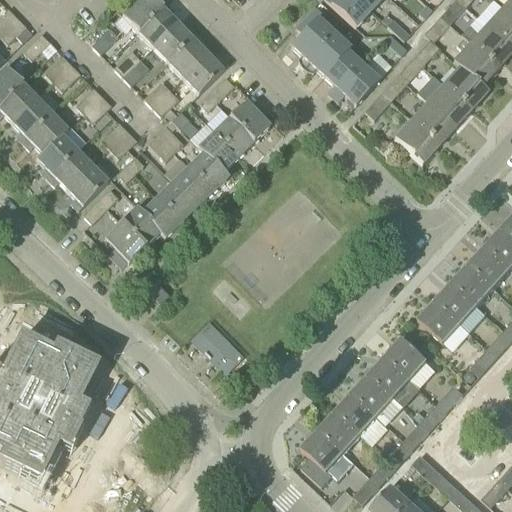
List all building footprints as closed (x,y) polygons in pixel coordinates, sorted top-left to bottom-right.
[(148,0),(143,0),(121,22),(137,38),(166,9),(159,2),(155,6),(148,0)] [(331,0),(325,0),(323,3),(355,32),(370,16),(352,0),(337,0),(335,3),(331,0)] [(352,0),(370,16),(384,0),(352,0)] [(465,12),(475,0),(459,0),(456,4),(465,12)] [(511,0),(501,12),(511,21),(511,0)] [(465,12),(456,4),(440,22),(449,30),(465,12)] [(166,9),(137,38),(152,53),(177,29),(169,21),(173,17),(166,9)] [(418,18),(424,24),(432,16),(426,10),(418,18)] [(511,54),(511,21),(501,12),(485,30),(511,54)] [(314,13),(309,18),(316,24),(321,19),(314,13)] [(0,21),(0,38),(16,23),(7,14),(0,21)] [(311,29),(316,24),(309,18),(305,23),(311,29)] [(429,44),(429,45),(433,48),(449,30),(440,22),(424,40),(429,44)] [(16,23),(0,38),(0,43),(7,50),(25,32),(16,23)] [(300,28),(306,34),(311,29),(305,23),(300,28)] [(463,43),(497,74),(511,57),(511,54),(485,30),(477,23),(460,40),(463,43)] [(303,71),(333,39),(316,24),(311,29),(306,34),(302,39),(290,52),(301,62),(298,66),(303,71)] [(401,44),(404,46),(409,40),(393,25),(387,31),(393,36),(402,43),(401,44)] [(302,39),(306,34),(300,28),(295,33),(302,39)] [(152,53),(167,69),(196,40),(189,33),(185,37),(177,29),(152,53)] [(15,41),(22,48),(31,39),(25,32),(15,41)] [(90,51),(99,60),(118,43),(109,33),(90,51)] [(406,55),(400,50),(398,48),(401,44),(402,43),(393,36),(384,47),(400,62),(406,55)] [(31,66),(49,49),(40,39),(22,57),(31,66)] [(333,39),(303,71),(312,79),(316,75),(323,82),(346,57),(349,54),(333,39)] [(196,40),(167,69),(182,84),(207,60),(199,52),(203,48),(196,40)] [(456,51),(462,56),(453,66),(459,71),(481,92),(497,74),(463,43),(456,51)] [(413,63),(422,72),(439,53),(433,48),(429,45),(413,63)] [(121,83),(139,65),(130,56),(112,74),(121,83)] [(346,57),(323,82),(333,91),(327,98),(333,104),(362,72),(346,57)] [(197,100),(227,72),(219,64),(215,68),(207,60),(182,84),(197,100)] [(44,80),(53,89),(71,71),(62,62),(44,80)] [(396,81),(405,90),(422,72),(413,63),(396,81)] [(148,74),(139,65),(121,83),(130,92),(148,74)] [(71,71),(53,89),(61,98),(80,80),(71,71)] [(442,90),(470,116),(487,97),(481,92),(459,71),(442,90)] [(344,101),(355,111),(378,86),(362,72),(333,104),(338,108),(344,101)] [(6,73),(0,78),(0,108),(21,88),(6,73)] [(390,108),(405,90),(396,81),(380,99),(390,108)] [(215,109),(233,92),(224,83),(207,100),(215,109)] [(151,114),(169,96),(161,87),(142,105),(151,114)] [(36,104),(21,88),(0,108),(0,123),(3,121),(11,128),(36,104)] [(454,133),(470,116),(442,90),(426,108),(454,133)] [(75,111),(83,120),(101,103),(93,94),(75,111)] [(178,105),(169,96),(151,114),(160,123),(178,105)] [(380,99),(364,117),(374,125),(390,108),(380,99)] [(206,118),(215,109),(207,100),(198,108),(206,118)] [(92,129),(106,116),(110,112),(101,103),(83,120),(92,129)] [(22,148),(51,120),(36,104),(11,128),(19,137),(15,141),(22,148)] [(269,132),(245,107),(229,122),(253,147),(269,132)] [(438,151),(454,133),(426,108),(410,126),(438,151)] [(238,163),(253,147),(229,122),(222,115),(206,130),(238,163)] [(179,118),(171,126),(179,135),(188,127),(179,118)] [(51,120),(22,148),(29,156),(33,152),(41,159),(66,135),(51,120)] [(410,126),(394,144),(421,169),(438,151),(410,126)] [(127,137),(118,128),(100,146),(109,155),(127,137)] [(188,145),(193,150),(194,149),(222,178),(223,177),(238,163),(206,130),(205,129),(188,145)] [(156,141),(173,159),(182,150),(165,132),(156,141)] [(40,177),(47,185),(76,156),(85,148),(70,133),(67,136),(66,135),(41,159),(36,164),(44,173),(40,177)] [(118,164),(136,147),(127,137),(109,155),(118,164)] [(164,167),(173,159),(156,141),(147,149),(164,167)] [(187,173),(211,198),(228,182),(223,177),(222,178),(194,149),(193,150),(179,164),(187,173)] [(91,172),(76,156),(47,185),(54,192),(58,188),(66,196),(91,172)] [(133,162),(125,171),(133,180),(139,185),(146,179),(140,173),(142,171),(133,162)] [(116,179),(125,188),(133,180),(125,171),(116,179)] [(70,208),(78,216),(107,188),(91,172),(66,196),(74,204),(70,208)] [(211,198),(187,173),(172,188),(196,213),(211,198)] [(172,188),(156,203),(180,228),(196,213),(172,188)] [(109,195),(100,203),(108,213),(117,204),(109,195)] [(91,230),(108,213),(100,203),(82,221),(91,230)] [(180,228),(156,203),(141,218),(140,219),(159,238),(159,239),(164,244),(180,228)] [(144,254),(159,239),(159,238),(140,219),(141,218),(136,212),(119,229),(144,254)] [(511,242),(511,221),(501,233),(511,242)] [(119,229),(104,244),(128,269),(144,254),(119,229)] [(510,275),(511,273),(511,242),(501,233),(485,251),(510,275)] [(494,293),(510,275),(485,251),(468,270),(494,293)] [(477,311),(494,293),(468,270),(451,288),(477,311)] [(460,330),(477,311),(451,288),(434,307),(460,330)] [(159,310),(168,302),(155,289),(146,297),(159,310)] [(434,307),(417,325),(443,349),(460,330),(434,307)] [(192,345),(202,356),(217,371),(225,363),(232,370),(240,362),(208,330),(192,345)] [(511,342),(504,336),(487,354),(496,363),(511,345),(511,342)] [(0,459),(5,462),(2,468),(20,478),(23,472),(41,482),(56,451),(62,454),(73,433),(78,436),(89,416),(77,410),(93,380),(75,371),(77,366),(59,356),(55,363),(39,354),(41,351),(23,342),(2,381),(0,380),(0,459)] [(401,343),(384,362),(411,385),(427,367),(401,343)] [(496,363),(487,354),(470,373),(479,382),(496,363)] [(411,385),(384,362),(368,380),(394,404),(411,385)] [(377,422),(394,404),(368,380),(351,399),(377,422)] [(453,391),(436,410),(446,418),(463,400),(453,391)] [(360,441),(377,422),(351,399),(334,417),(360,441)] [(446,418),(436,410),(420,427),(430,436),(446,418)] [(317,436),(343,459),(360,441),(334,417),(317,436)] [(403,446),(413,455),(414,454),(430,436),(420,427),(403,446)] [(300,454),(327,478),(343,459),(317,436),(300,454)] [(387,464),(396,473),(413,455),(403,446),(387,464)] [(420,460),(411,470),(430,486),(438,477),(420,460)] [(370,483),(379,492),(396,473),(387,464),(370,483)] [(511,489),(511,470),(498,486),(507,495),(511,489)] [(379,492),(370,483),(360,474),(345,490),(355,499),(353,502),(362,510),(379,492)] [(438,477),(430,486),(449,503),(457,494),(438,477)] [(481,504),(489,511),(491,511),(507,495),(498,486),(481,504)] [(406,511),(411,508),(392,491),(373,511),(406,511)] [(457,494),(449,503),(458,511),(475,511),(476,511),(457,494)]
